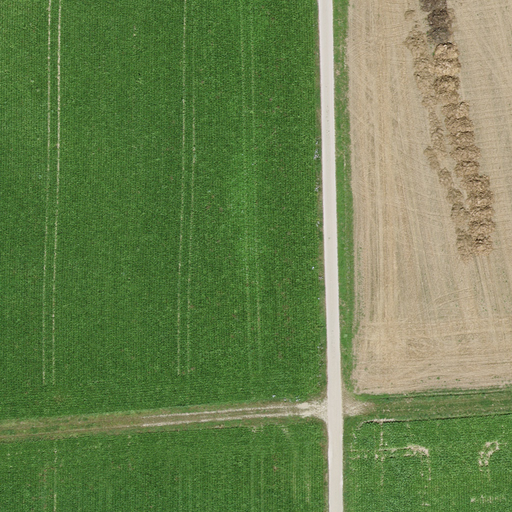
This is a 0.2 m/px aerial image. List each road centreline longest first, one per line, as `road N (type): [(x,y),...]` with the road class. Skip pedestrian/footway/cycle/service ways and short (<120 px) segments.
road 1 (track): [(321,0),(329,511)]
road 2 (track): [(327,411),(0,432)]
road 3 (track): [(327,411),(511,402)]
